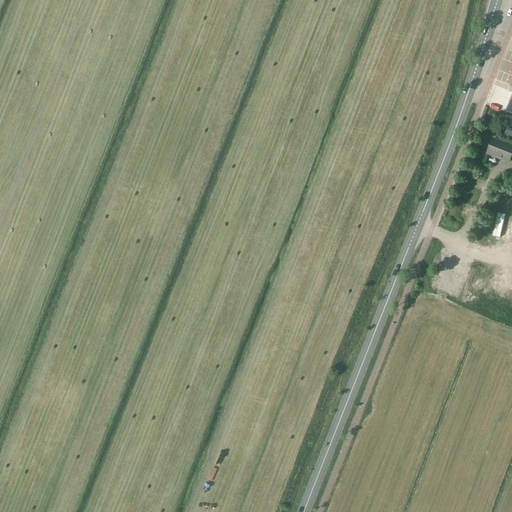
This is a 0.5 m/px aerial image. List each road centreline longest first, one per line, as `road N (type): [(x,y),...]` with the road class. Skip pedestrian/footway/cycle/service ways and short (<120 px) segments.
road 1 (secondary): [(304,511),(498,0)]
road 2 (track): [(0,222),(86,0)]
